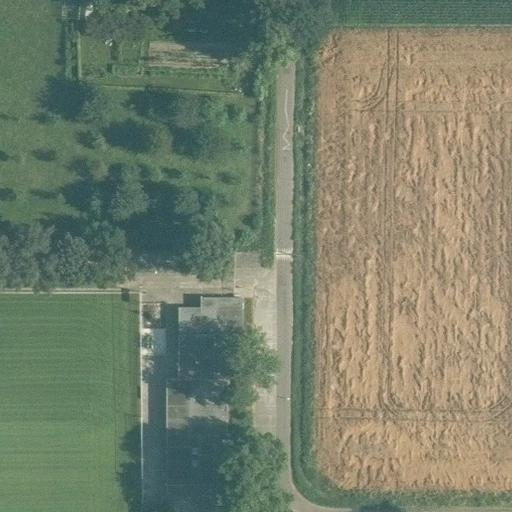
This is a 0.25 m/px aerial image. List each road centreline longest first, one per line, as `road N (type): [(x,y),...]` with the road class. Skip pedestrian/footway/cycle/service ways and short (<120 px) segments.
road 1 (residential): [(279,504),(286,0)]
road 2 (unclassified): [(279,504),(511,509)]
